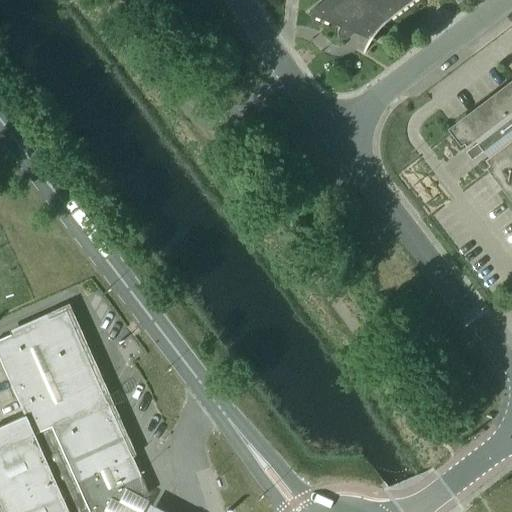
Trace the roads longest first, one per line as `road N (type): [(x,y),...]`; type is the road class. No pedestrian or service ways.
road 1 (primary): [(299,511),(0,122)]
road 2 (unclassified): [(511,367),(332,134)]
road 3 (unclassified): [(332,134),(507,0)]
road 4 (unclassified): [(332,134),(233,0)]
road 5 (unclassified): [(414,511),(511,436)]
